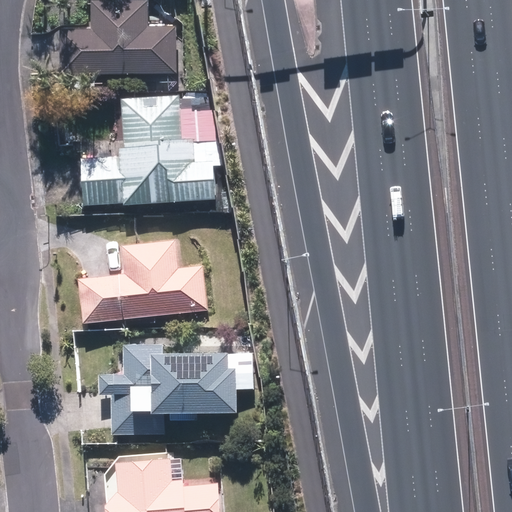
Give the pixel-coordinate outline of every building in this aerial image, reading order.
[(95,0),(95,32),(65,31),(63,74),(179,76),(180,29),(150,28),(151,1),(105,0),(95,0)] [(117,158),(86,157),(84,205),(217,202),(218,162),(196,161),(197,140),(183,140),(185,100),(127,98),(125,152),(117,151),(117,158)] [(128,278),(87,281),(90,323),(211,311),(207,266),(181,268),(179,244),(126,248),(128,278)] [(127,375),(102,374),(101,397),(117,398),(115,432),(160,433),(160,415),(241,415),(242,390),(254,390),(256,357),(162,353),(162,345),(128,343),(127,375)] [(175,455),(125,457),(111,471),(112,511),(224,511),(223,482),(176,484),(175,455)]
